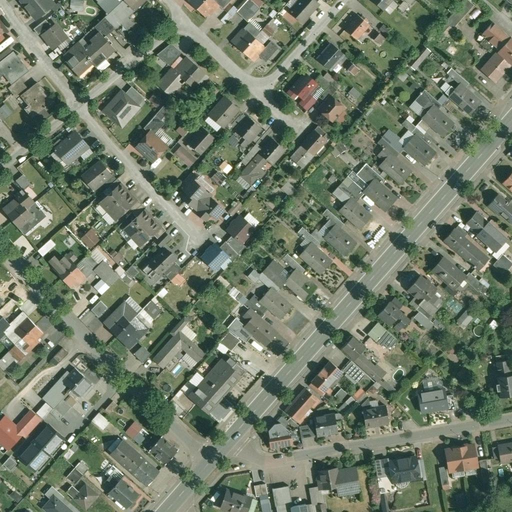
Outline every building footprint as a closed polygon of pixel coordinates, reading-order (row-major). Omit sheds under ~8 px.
[(21,0),(21,1),(29,10),(40,0),(21,0)] [(51,0),(40,0),(29,10),(36,19),(55,4),(51,0)] [(80,12),(81,1),(76,0),(68,0),(67,10),(80,12)] [(102,0),(99,3),(109,14),(123,0),(102,0)] [(124,0),(101,21),(110,33),(116,29),(115,28),(121,23),(128,17),(145,0),(124,0)] [(205,0),(189,0),(197,9),(205,0)] [(205,0),(197,9),(205,17),(208,14),(211,16),(220,6),(214,0),(205,0)] [(214,0),(220,6),(223,9),(231,0),(214,0)] [(300,0),(290,12),(303,23),(319,4),(317,2),(314,0),(300,0)] [(373,0),(383,9),(391,0),(373,0)] [(468,0),(465,0),(450,17),(455,22),(472,3),(468,0)] [(408,6),(403,2),(398,8),(403,12),(408,6)] [(250,7),(246,3),(237,13),(247,21),(259,8),(254,3),(250,7)] [(455,3),(448,10),(452,13),(458,6),(455,3)] [(229,12),(222,20),(226,23),(233,15),(229,12)] [(358,14),(345,29),(357,39),(370,25),(366,22),(362,18),(358,14)] [(128,17),(121,23),(127,30),(134,23),(128,17)] [(455,22),(450,17),(446,22),(454,29),(458,24),(455,22)] [(273,19),(262,30),(269,37),(278,27),(274,23),(275,21),(273,19)] [(46,20),(35,29),(39,35),(51,25),(46,20)] [(101,21),(95,27),(100,32),(105,37),(110,33),(101,21)] [(510,38),(493,22),(483,34),(486,37),(495,45),(500,50),(510,38)] [(249,23),(232,41),(243,51),(255,38),(260,33),(249,23)] [(56,25),(44,34),(55,47),(67,38),(56,25)] [(105,37),(100,32),(91,40),(93,42),(89,46),(93,50),(87,55),(97,67),(116,50),(105,37)] [(385,38),(377,32),(372,38),(380,45),(386,39),(385,38)] [(0,41),(0,49),(11,41),(7,36),(0,41)] [(495,45),(486,37),(481,43),(490,51),(495,45)] [(511,38),(511,37),(510,38),(500,50),(498,52),(511,64),(511,38)] [(255,38),(243,51),(254,61),(259,55),(266,48),(266,47),(255,38)] [(79,41),(70,50),(75,54),(84,46),(79,41)] [(270,42),(266,47),(266,48),(259,55),(265,61),(277,48),(270,42)] [(172,43),(158,55),(170,66),(182,53),(172,43)] [(332,45),(319,58),(331,69),(344,55),(332,45)] [(75,54),(66,62),(79,76),(80,76),(79,75),(93,63),(96,67),(97,67),(87,55),(93,50),(89,46),(86,49),(84,46),(75,54)] [(412,70),(428,52),(423,47),(407,66),(412,70)] [(28,70),(14,52),(0,63),(0,76),(0,77),(6,72),(13,82),(28,70)] [(511,64),(498,52),(482,70),(495,83),(511,64)] [(187,57),(175,70),(173,68),(159,84),(172,96),(170,98),(170,99),(174,94),(180,88),(186,81),(198,67),(187,57)] [(361,67),(353,60),(351,62),(359,69),(361,67)] [(359,69),(351,62),(346,68),(354,75),(359,69)] [(198,67),(186,81),(191,85),(186,90),(192,96),(209,77),(198,67)] [(470,84),(452,68),(448,73),(460,84),(461,84),(466,89),(470,84)] [(318,85),(305,73),(295,86),(294,85),(293,86),(294,87),(289,92),(296,98),(299,94),(305,99),(308,96),(310,93),(318,85)] [(331,84),(321,75),(316,80),(327,89),(331,84)] [(20,79),(9,88),(13,93),(24,84),(20,79)] [(53,101),(38,83),(23,95),(31,104),(26,109),(33,117),(53,101)] [(24,84),(13,93),(17,97),(28,89),(24,84)] [(338,90),(331,84),(327,89),(320,97),(325,102),(330,95),(332,96),(338,90)] [(466,89),(461,84),(460,84),(449,96),(470,114),(481,102),(466,89)] [(131,87),(125,95),(137,105),(137,106),(138,107),(145,98),(131,87)] [(351,87),(346,93),(353,99),(358,94),(351,87)] [(188,95),(180,88),(174,94),(183,101),(188,95)] [(443,105),(425,90),(421,95),(429,102),(433,105),(439,110),(443,105)] [(113,103),(105,112),(122,127),(133,115),(130,113),(137,106),(137,105),(125,95),(121,92),(112,102),(113,103)] [(155,107),(160,100),(152,93),(146,99),(155,107)] [(183,101),(174,94),(170,99),(181,108),(185,103),(183,101)] [(332,96),(330,95),(325,102),(326,103),(320,109),(333,121),(336,118),(337,119),(342,113),(341,112),(345,108),(332,96)] [(314,102),(308,96),(305,99),(301,103),(308,109),(314,102)] [(226,97),(210,115),(223,127),(227,122),(239,109),(226,97)] [(429,102),(424,108),(424,107),(423,108),(428,111),(433,105),(429,102)] [(439,110),(433,105),(428,111),(422,118),(425,120),(431,125),(443,136),(454,124),(439,110)] [(239,109),(227,122),(232,127),(235,123),(243,115),(244,113),(239,109)] [(156,115),(144,128),(150,133),(151,132),(154,135),(165,123),(156,115)] [(243,115),(235,123),(239,127),(247,118),(243,115)] [(239,127),(233,135),(239,140),(238,141),(240,143),(238,145),(243,149),(261,128),(248,117),(247,118),(239,127)] [(416,127),(407,119),(402,124),(415,135),(420,139),(424,135),(424,134),(416,127)] [(431,125),(425,120),(423,122),(422,120),(418,125),(416,127),(424,134),(426,132),(430,128),(429,127),(431,125)] [(327,134),(318,126),(315,130),(323,138),(327,134)] [(203,127),(188,143),(201,154),(215,139),(203,127)] [(315,130),(302,144),(303,145),(291,158),(303,168),(314,155),(327,141),(323,138),(315,130)] [(75,132),(56,149),(68,164),(69,164),(76,158),(89,147),(83,140),(82,141),(75,132)] [(154,135),(151,132),(150,133),(137,147),(154,161),(167,146),(154,135)] [(394,137),(393,138),(389,134),(385,134),(382,137),(400,152),(405,147),(405,146),(394,137)] [(420,139),(415,135),(405,146),(405,147),(425,165),(436,153),(420,139)] [(400,152),(382,137),(378,142),(391,153),(396,157),(400,153),(400,152)] [(273,139),(241,174),(252,183),(258,175),(261,178),(265,172),(260,168),(267,160),(272,164),(285,150),(273,139)] [(396,157),(391,153),(378,142),(384,148),(379,155),(385,160),(380,165),(401,184),(412,171),(396,157)] [(257,144),(243,160),(247,164),(261,148),(257,144)] [(197,159),(182,146),(175,153),(190,167),(197,159)] [(80,163),(76,158),(69,164),(68,164),(63,168),(68,174),(80,163)] [(101,161),(82,176),(94,190),(103,183),(112,175),(101,161)] [(385,179),(367,164),(363,169),(375,179),(376,179),(381,184),(385,179)] [(375,179),(363,169),(357,175),(370,186),(365,191),(366,192),(365,192),(385,210),(396,198),(381,184),(376,179),(375,179)] [(192,172),(180,186),(184,190),(193,179),(194,180),(197,177),(192,172)] [(217,185),(221,181),(214,173),(210,177),(217,185)] [(112,175),(103,183),(107,188),(109,186),(117,179),(113,174),(112,175)] [(32,184),(23,175),(16,181),(23,189),(24,190),(32,184)] [(117,179),(109,186),(113,191),(121,183),(121,184),(122,183),(118,178),(117,179)] [(194,180),(193,179),(184,190),(180,194),(198,210),(198,211),(210,197),(211,196),(194,180)] [(349,188),(343,182),(339,187),(351,198),(351,197),(356,202),(360,198),(349,188)] [(365,191),(355,182),(349,188),(360,198),(365,192),(366,192),(365,191)] [(113,191),(100,202),(109,211),(129,192),(121,184),(121,183),(113,191)] [(356,202),(351,197),(351,198),(339,187),(333,193),(345,204),(340,210),(361,229),(372,216),(356,202)] [(17,198),(3,209),(13,221),(27,209),(35,203),(24,190),(23,189),(15,196),(17,198)] [(129,192),(109,211),(117,220),(129,208),(137,201),(137,200),(129,192)] [(511,205),(498,193),(488,205),(499,215),(501,213),(511,223),(511,205)] [(210,197),(198,211),(198,210),(196,212),(206,220),(212,214),(217,219),(225,210),(210,197)] [(137,201),(129,208),(133,212),(142,204),(138,199),(137,200),(137,201)] [(142,204),(133,212),(138,217),(145,209),(146,210),(147,209),(142,204)] [(27,209),(13,221),(21,229),(23,228),(25,230),(37,220),(31,213),(27,209)] [(36,209),(31,213),(37,220),(41,216),(43,214),(40,210),(38,212),(36,209)] [(138,217),(125,229),(133,237),(153,218),(146,210),(145,209),(138,217)] [(345,224),(327,209),(323,213),(330,220),(335,225),(336,224),(341,229),(345,224)] [(488,223),(476,212),(467,223),(479,234),(488,223)] [(240,216),(236,221),(235,220),(231,225),(232,226),(228,231),(232,235),(241,243),(254,228),(240,216)] [(153,218),(133,237),(141,246),(153,234),(161,227),(161,226),(153,218)] [(330,220),(325,225),(330,230),(335,225),(330,220)] [(506,239),(488,223),(479,234),(478,235),(496,251),(506,239)] [(341,229),(336,224),(335,225),(330,230),(325,236),(325,237),(346,255),(356,243),(341,229)] [(161,227),(153,234),(158,238),(166,230),(162,225),(161,226),(161,227)] [(468,233),(459,225),(455,228),(464,237),(468,233)] [(312,235),(303,227),(299,232),(311,243),(316,247),(320,242),(312,235)] [(455,228),(445,239),(474,265),(473,267),(474,268),(475,266),(479,269),(489,258),(464,237),(455,228)] [(325,236),(317,229),(312,235),(320,242),(325,237),(325,236)] [(165,232),(156,241),(162,247),(171,238),(165,232)] [(94,234),(85,242),(91,248),(100,240),(94,234)] [(241,243),(232,235),(226,242),(238,254),(239,255),(246,247),(241,243)] [(51,239),(38,251),(43,257),(57,245),(51,239)] [(226,242),(225,241),(219,248),(228,256),(227,257),(232,262),(238,254),(226,242)] [(316,247),(311,243),(301,255),(321,274),(332,261),(316,247)] [(215,244),(202,257),(215,270),(227,257),(228,256),(219,248),(215,244)] [(175,259),(165,249),(143,270),(148,275),(155,269),(160,274),(163,271),(171,280),(182,269),(174,260),(175,259)] [(94,250),(77,266),(77,267),(64,279),(72,288),(75,285),(77,287),(95,270),(104,280),(114,270),(104,260),(101,263),(92,254),(95,251),(94,250)] [(71,252),(65,258),(65,257),(60,262),(55,257),(50,261),(55,267),(54,268),(64,279),(77,267),(77,266),(73,262),(77,259),(71,252)] [(305,269),(287,254),(283,259),(296,269),(301,274),(305,269)] [(511,262),(502,254),(497,260),(508,270),(511,265),(511,262)] [(466,276),(444,257),(433,270),(450,285),(452,282),(457,286),(466,276)] [(301,274),(296,269),(290,275),(284,270),(273,260),(263,272),(281,288),(286,282),(306,300),(317,288),(301,274)] [(508,270),(497,260),(493,265),(506,277),(511,272),(508,270)] [(130,277),(135,271),(129,266),(124,271),(130,277)] [(281,288),(263,272),(261,275),(255,269),(249,276),(256,282),(260,278),(271,288),(261,300),(269,308),(282,319),(292,306),(277,292),(281,288)] [(115,271),(106,281),(111,286),(120,277),(115,271)] [(484,284),(471,273),(467,278),(480,289),(484,284)] [(420,275),(408,289),(417,296),(418,295),(424,300),(427,297),(428,298),(432,294),(437,288),(427,279),(426,280),(420,275)] [(261,300),(255,294),(250,300),(264,313),(269,308),(261,300)] [(441,302),(432,294),(428,298),(427,297),(424,300),(421,304),(431,314),(441,302)] [(130,297),(105,323),(117,336),(135,317),(138,315),(138,314),(143,309),(130,297)] [(250,300),(248,299),(243,304),(250,309),(256,314),(261,319),(265,314),(250,300)] [(101,301),(92,310),(99,317),(108,308),(101,301)] [(162,311),(151,301),(143,309),(138,314),(138,315),(135,317),(136,317),(143,310),(153,320),(162,311)] [(388,303),(387,302),(384,306),(385,307),(379,314),(391,325),(396,319),(401,313),(402,313),(390,302),(388,303)] [(431,314),(421,304),(417,308),(419,311),(428,318),(431,314)] [(261,319),(256,314),(250,309),(244,316),(249,322),(250,321),(252,322),(247,327),(247,328),(254,334),(266,345),(277,333),(261,319)] [(428,318),(419,311),(414,317),(425,327),(430,320),(428,318)] [(455,320),(463,327),(471,318),(463,311),(455,320)] [(410,322),(401,313),(396,319),(405,328),(410,322)] [(184,316),(170,332),(175,336),(179,331),(180,331),(189,320),(184,316)] [(28,317),(22,322),(20,320),(8,331),(14,338),(19,333),(23,338),(36,325),(28,317)] [(135,317),(117,336),(129,348),(148,329),(136,317),(135,317)] [(247,327),(236,318),(227,328),(241,338),(241,339),(247,342),(254,334),(247,328),(247,327)] [(397,339),(378,322),(368,334),(382,346),(384,344),(389,348),(397,339)] [(36,325),(23,338),(28,343),(23,347),(28,353),(40,341),(38,339),(44,334),(36,325)] [(404,333),(396,327),(392,332),(399,339),(404,333)] [(421,334),(415,329),(409,336),(415,341),(421,334)] [(175,336),(154,359),(163,367),(182,347),(198,361),(205,354),(180,331),(179,331),(175,336)] [(240,339),(230,331),(225,337),(224,336),(222,337),(223,338),(220,342),(231,351),(241,340),(240,339),(241,339),(241,338),(240,339)] [(15,345),(5,335),(0,339),(0,341),(9,351),(15,345)] [(366,347),(353,336),(351,336),(347,340),(348,342),(342,348),(369,373),(375,366),(360,353),(366,347)] [(26,356),(15,345),(9,351),(20,362),(26,356)] [(151,354),(143,346),(134,354),(143,363),(151,354)] [(63,348),(54,357),(60,362),(69,353),(63,348)] [(9,351),(0,360),(0,366),(8,374),(20,362),(9,351)] [(246,370),(228,354),(206,379),(224,394),(246,370)] [(390,369),(380,360),(375,366),(369,373),(379,382),(390,369)] [(509,360),(497,362),(499,376),(511,375),(509,360)] [(331,362),(313,382),(325,392),(342,372),(331,362)] [(75,368),(70,373),(68,371),(56,384),(63,390),(68,385),(72,389),(84,376),(75,368)] [(499,376),(497,377),(498,384),(496,384),(498,391),(499,390),(500,397),(511,395),(511,396),(511,374),(511,375),(499,376)] [(72,389),(69,393),(75,398),(78,395),(83,399),(90,391),(87,389),(92,384),(84,376),(72,389)] [(349,376),(339,388),(340,389),(333,397),(339,402),(347,394),(357,382),(349,376)] [(455,378),(451,383),(455,386),(460,381),(455,378)] [(224,394),(206,379),(190,397),(208,413),(224,394)] [(389,394),(393,389),(382,380),(378,384),(389,394)] [(357,382),(347,394),(351,397),(361,386),(357,382)] [(65,396),(54,386),(43,398),(54,408),(63,399),(65,396)] [(306,388),(285,411),(299,423),(305,416),(303,415),(311,406),(313,408),(320,400),(306,388)] [(445,388),(418,393),(422,412),(447,407),(448,407),(446,396),(445,388)] [(75,398),(69,393),(65,396),(63,399),(72,407),(78,401),(75,398)] [(453,395),(446,396),(448,407),(447,407),(448,410),(456,409),(453,395)] [(340,413),(353,401),(349,397),(336,409),(340,413)] [(369,397),(362,404),(363,409),(371,407),(369,397)] [(54,408),(50,413),(59,422),(72,407),(63,399),(54,408)] [(109,414),(114,403),(108,400),(103,412),(109,414)] [(371,407),(363,409),(367,427),(390,423),(386,405),(371,407)] [(31,411),(17,427),(23,433),(23,434),(26,437),(41,420),(31,411)] [(101,430),(107,422),(95,413),(89,421),(101,430)] [(338,413),(315,418),(318,436),(338,432),(338,431),(336,422),(342,420),(341,415),(338,413)] [(17,427),(5,417),(0,422),(0,440),(9,449),(23,434),(23,433),(17,427)] [(342,420),(336,422),(338,431),(344,430),(342,420)] [(130,439),(140,427),(132,421),(122,432),(130,439)] [(289,430),(281,423),(277,423),(279,432),(289,430)] [(313,424),(300,426),(302,438),(316,436),(313,424)] [(279,432),(270,434),(272,447),(292,444),(289,430),(279,432)] [(63,444),(48,431),(22,461),(36,474),(63,444)] [(178,450),(162,436),(150,450),(166,464),(178,450)] [(144,459),(123,441),(111,453),(133,472),(144,459)] [(511,443),(500,446),(502,462),(511,460),(511,443)] [(474,444),(468,446),(467,445),(464,445),(463,446),(460,447),(464,469),(478,466),(477,462),(477,461),(474,444)] [(456,447),(453,447),(452,448),(446,449),(449,466),(449,467),(450,471),(464,469),(460,447),(457,447),(456,447)] [(416,457),(390,461),(392,475),(393,482),(394,482),(420,477),(416,457)] [(159,472),(144,459),(133,472),(148,485),(159,472)] [(487,459),(480,460),(480,461),(477,461),(477,462),(480,461),(483,478),(490,477),(487,459)] [(10,460),(5,466),(11,472),(16,466),(10,460)] [(88,470),(80,462),(75,468),(83,475),(88,470)] [(446,466),(439,467),(442,485),(449,484),(446,467),(449,467),(449,466),(446,467),(446,466)] [(83,475),(75,468),(68,476),(76,484),(83,475)] [(337,468),(320,471),(321,476),(318,476),(320,490),(340,486),(337,471),(337,468)] [(356,468),(337,471),(340,486),(341,495),(360,491),(356,468)] [(392,475),(378,478),(381,493),(385,493),(395,491),(394,482),(393,482),(392,475)] [(118,482),(110,476),(105,482),(113,488),(118,482)] [(129,487),(120,480),(118,482),(113,488),(110,492),(128,507),(129,506),(130,507),(131,507),(134,504),(134,503),(134,502),(133,502),(138,495),(134,491),(134,489),(131,486),(129,487)] [(284,482),(267,486),(268,494),(269,499),(278,497),(287,496),(284,482)] [(266,484),(255,486),(257,496),(268,494),(267,486),(266,484)] [(79,492),(74,498),(86,509),(98,496),(86,485),(79,492)] [(72,486),(67,492),(74,498),(79,492),(72,486)] [(247,511),(252,499),(227,490),(221,508),(233,511),(247,511)] [(385,493),(381,493),(384,511),(389,511),(385,493)] [(278,497),(269,499),(271,511),(279,511),(280,511),(278,497)] [(322,497),(312,499),(314,511),(318,510),(318,511),(326,511),(325,503),(323,504),(322,497)]
